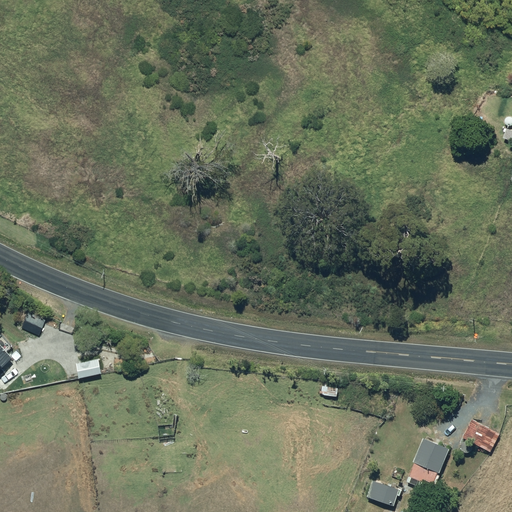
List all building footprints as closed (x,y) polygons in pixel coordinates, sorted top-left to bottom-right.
[(511,130),(506,128),(502,141),(511,143),(511,130)] [(49,330),(53,322),(35,314),(27,331),(38,336),(43,327),(49,330)] [(0,368),(12,357),(6,351),(13,345),(5,336),(0,340),(0,368)] [(98,358),(75,363),(78,379),(102,373),(98,358)] [(337,389),(322,387),(322,397),(336,398),(337,389)] [(500,434),(474,420),(463,439),(490,454),(500,434)] [(423,482),(436,487),(450,448),(424,439),(407,483),(421,488),(423,482)] [(401,492),(372,481),(366,500),(394,510),(401,492)]
